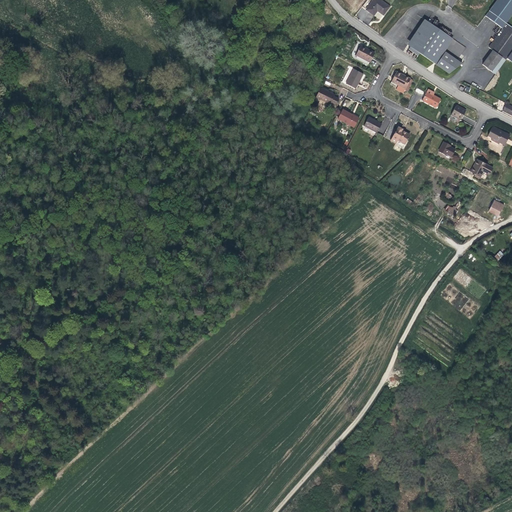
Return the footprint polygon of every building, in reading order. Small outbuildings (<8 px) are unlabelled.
[(390,6),(382,0),(373,0),(367,9),(380,19),(390,6)] [(495,74),(507,58),(511,62),(511,26),(506,22),(511,14),(511,0),(496,0),(485,15),(502,28),(495,37),(488,47),(492,50),(482,64),(495,74)] [(434,62),(450,38),(427,22),(409,49),(419,55),(420,53),(434,62)] [(462,62),(446,51),(453,40),(450,38),(434,62),(437,64),(450,72),(462,62)] [(374,52),(367,49),(367,50),(360,46),(355,54),(351,52),(351,54),(351,56),(352,57),(362,62),(364,59),(368,61),(369,62),(374,52)] [(342,82),(345,83),(352,67),(350,66),(342,82)] [(357,80),(361,73),(353,69),(345,83),(354,88),(358,80),(357,80)] [(402,76),(403,74),(397,71),(390,83),(395,86),(396,89),(403,93),(405,90),(410,80),(402,76)] [(413,80),(403,74),(402,76),(410,80),(405,90),(407,91),(413,80)] [(328,91),(320,87),(315,96),(330,103),(330,102),(334,104),(338,98),(334,96),(327,93),(328,91)] [(425,93),(417,88),(415,92),(423,97),(425,93)] [(440,99),(433,95),(432,96),(426,93),(422,101),(436,108),(440,99)] [(511,115),(511,105),(506,103),(502,110),(511,115)] [(466,111),(462,109),(461,110),(456,107),(451,115),(461,120),(466,111)] [(353,127),(358,118),(350,114),(350,113),(342,109),(337,118),(353,127)] [(381,123),(372,118),(372,119),(368,117),(363,125),(376,132),(381,123)] [(384,117),(380,128),(387,130),(391,119),(384,117)] [(401,131),(402,129),(398,127),(390,141),(402,147),(409,135),(403,132),(401,131)] [(496,148),(498,145),(499,144),(504,147),(509,137),(492,128),(486,139),(489,140),(488,143),(496,148)] [(451,157),(454,151),(449,148),(449,146),(443,143),(438,152),(444,156),(445,154),(451,157)] [(491,169),(478,161),(473,169),(472,168),(469,172),(479,178),(483,173),(487,176),(491,169)] [(497,218),(502,207),(493,202),(487,213),(497,218)] [(447,204),(444,211),(454,216),(458,209),(447,204)]
